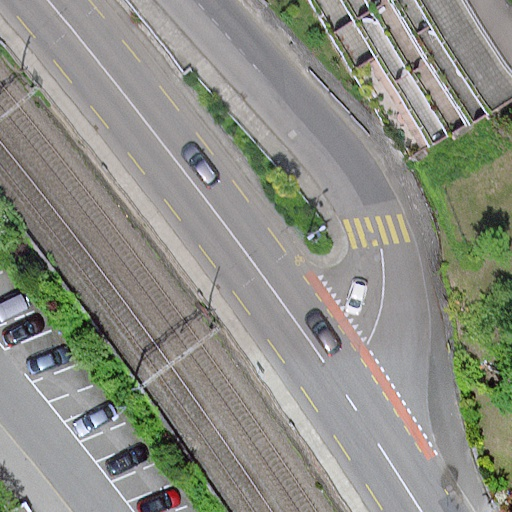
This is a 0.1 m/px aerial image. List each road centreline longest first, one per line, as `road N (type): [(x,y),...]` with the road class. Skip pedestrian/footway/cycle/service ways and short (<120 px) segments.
road 1 (primary): [(55,0),(326,355)]
road 2 (tertiary): [(210,0),(374,193),(385,278),(364,324),(326,355)]
road 3 (primary): [(326,355),(426,511)]
road 4 (residential): [(0,381),(110,511)]
